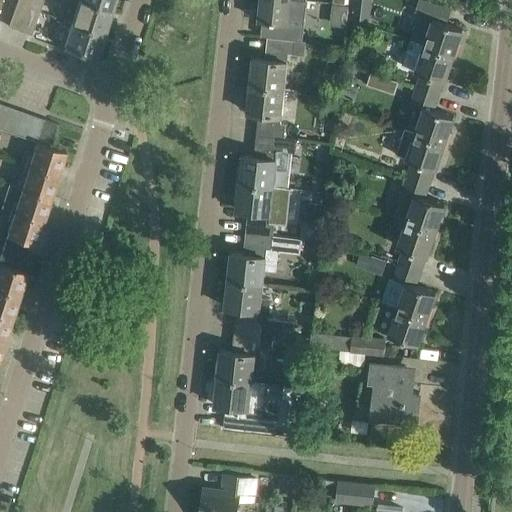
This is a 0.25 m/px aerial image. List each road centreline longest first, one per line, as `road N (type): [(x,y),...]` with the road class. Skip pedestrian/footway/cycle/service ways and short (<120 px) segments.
road 1 (residential): [(175,511),(234,0)]
road 2 (residential): [(0,445),(114,90)]
road 3 (unclassified): [(460,511),(500,141)]
road 4 (residential): [(114,90),(0,48)]
